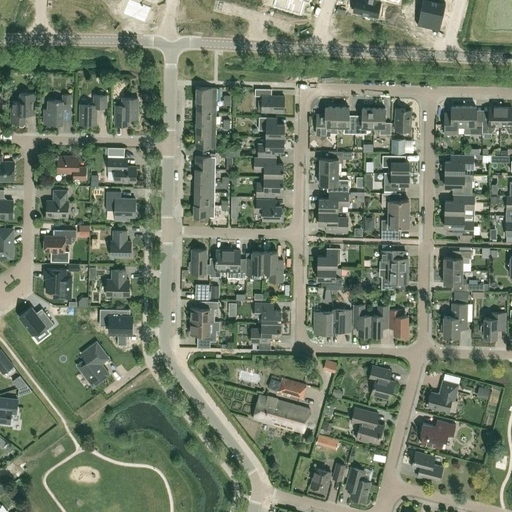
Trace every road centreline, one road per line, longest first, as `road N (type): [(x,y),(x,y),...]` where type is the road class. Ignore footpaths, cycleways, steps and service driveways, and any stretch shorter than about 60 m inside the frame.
road 1 (residential): [(302,232),(302,88),(430,90)]
road 2 (residential): [(422,352),(430,90)]
road 3 (residential): [(422,352),(301,350),(302,232)]
road 4 (residential): [(30,138),(27,290),(6,305),(0,297)]
road 5 (residential): [(261,490),(168,351)]
road 6 (tertiary): [(170,46),(314,48)]
road 7 (residential): [(30,138),(168,141)]
road 8 (residential): [(390,486),(422,352)]
road 9 (residential): [(302,232),(168,230)]
road 10 (tertiary): [(314,48),(447,55)]
road 11 (tertiary): [(43,38),(170,46)]
road 12 (residential): [(168,351),(168,230)]
